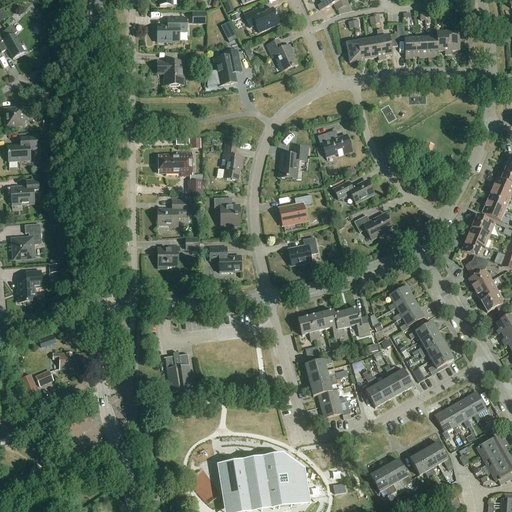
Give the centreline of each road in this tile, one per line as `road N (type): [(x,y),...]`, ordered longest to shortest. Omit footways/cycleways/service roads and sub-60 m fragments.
road 1 (residential): [(482,362),(356,433),(306,435),(267,297)]
road 2 (residential): [(133,304),(129,0)]
road 3 (tertiary): [(97,303),(96,0)]
road 4 (residential): [(267,297),(253,200),(274,128)]
road 5 (residential): [(442,219),(378,163),(352,82)]
road 6 (tertiary): [(120,467),(100,386),(97,303)]
road 7 (residential): [(267,297),(414,250)]
road 8 (residential): [(352,82),(491,75)]
road 9 (residential): [(133,304),(267,297)]
road 10 (residential): [(482,362),(414,250)]
